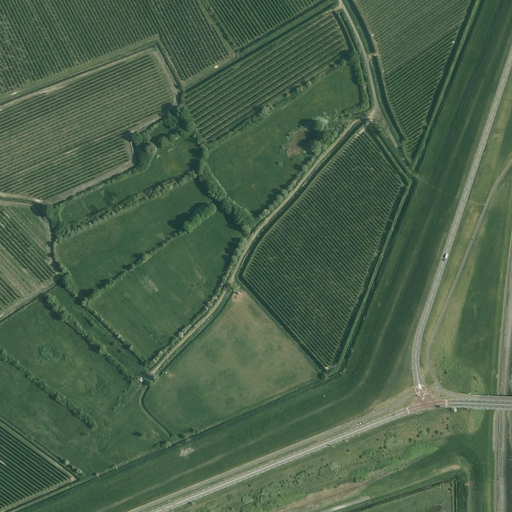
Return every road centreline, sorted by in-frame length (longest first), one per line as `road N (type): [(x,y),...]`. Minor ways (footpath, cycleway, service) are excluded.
road 1 (secondary): [(511,54),(420,330),(415,359),(424,406)]
road 2 (track): [(156,369),(212,311),(261,227),(350,126),(378,112)]
road 3 (secondary): [(155,511),(424,406)]
road 4 (unclassified): [(409,167),(378,112),(339,0)]
